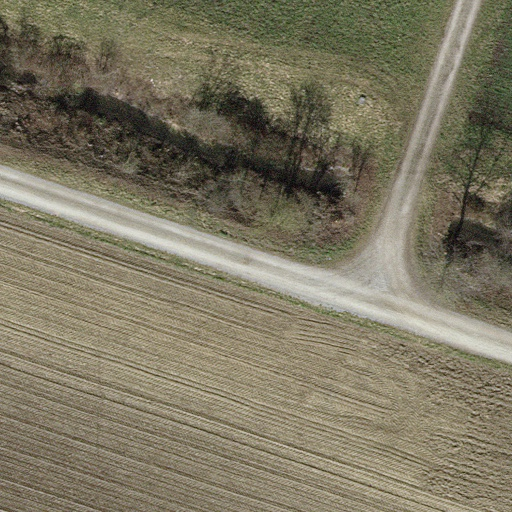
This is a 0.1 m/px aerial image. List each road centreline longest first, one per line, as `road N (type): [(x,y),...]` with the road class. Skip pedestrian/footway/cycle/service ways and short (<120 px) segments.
road 1 (track): [(511,348),(0,182)]
road 2 (track): [(369,303),(470,0)]
